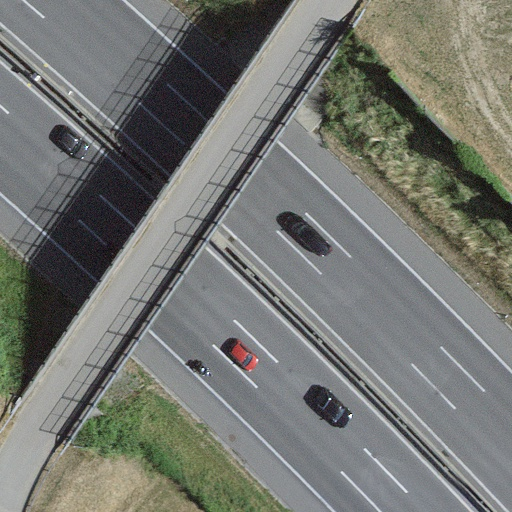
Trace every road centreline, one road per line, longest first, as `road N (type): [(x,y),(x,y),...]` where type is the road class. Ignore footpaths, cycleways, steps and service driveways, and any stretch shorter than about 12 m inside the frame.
road 1 (motorway): [(511,445),(326,258),(47,0)]
road 2 (unclassified): [(0,489),(29,430),(329,0)]
road 3 (motorway): [(0,128),(401,511)]
